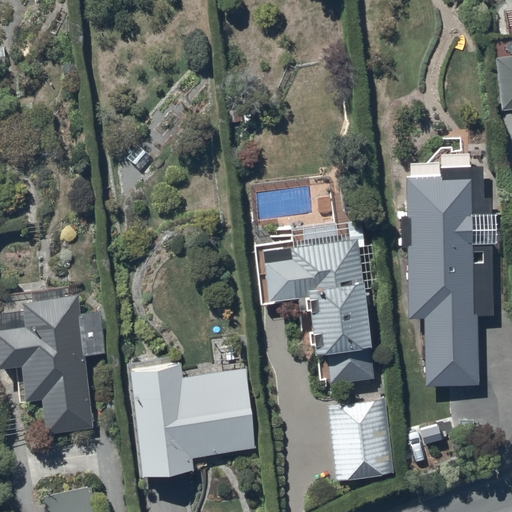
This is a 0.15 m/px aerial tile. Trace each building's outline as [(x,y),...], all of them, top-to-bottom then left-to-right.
[(511,56),(493,59),(499,108),(511,105),(511,56)] [(432,174),(401,175),(403,319),(424,318),(425,384),(474,383),(473,314),(489,314),(487,198),(480,198),(479,164),(432,165),(432,174)] [(358,189),(338,191),(340,214),(360,212),(358,189)] [(373,379),(357,236),(255,247),(261,304),(301,299),(308,357),(325,355),(329,384),(373,379)] [(77,296),(20,303),(23,330),(0,333),(0,370),(20,368),(25,404),(42,402),(46,435),(95,429),(86,356),(105,353),(100,312),(79,315),(77,296)] [(175,366),(124,373),(138,478),(193,471),(191,458),(255,450),(245,366),(176,375),(175,366)] [(379,400),(324,407),(333,480),(389,472),(379,400)] [(94,511),(90,486),(44,496),(47,511),(94,511)]
